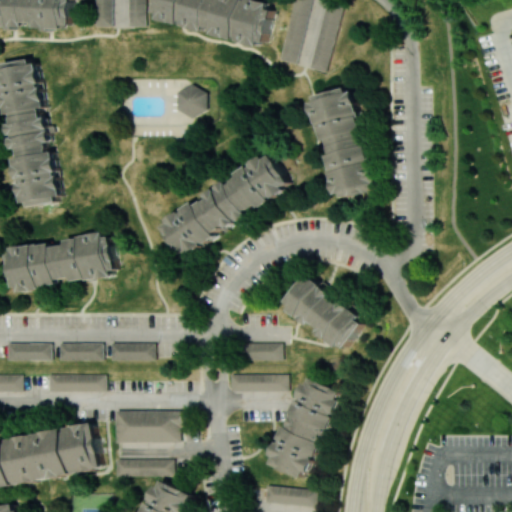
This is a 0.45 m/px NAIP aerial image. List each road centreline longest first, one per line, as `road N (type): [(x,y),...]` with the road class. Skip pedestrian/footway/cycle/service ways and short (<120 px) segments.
road 1 (secondary): [(429,326),(378,411),(352,511)]
road 2 (secondary): [(377,511),(406,406),(449,339)]
